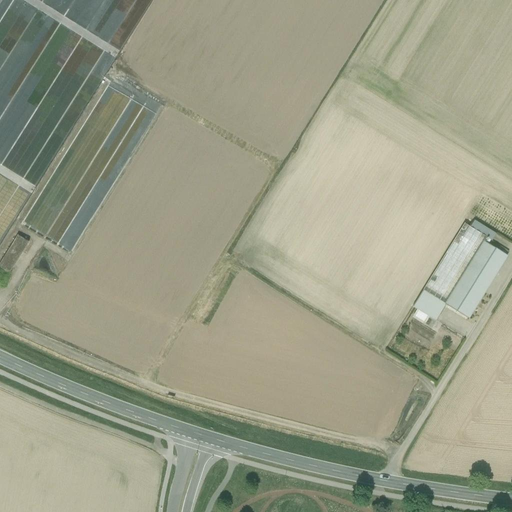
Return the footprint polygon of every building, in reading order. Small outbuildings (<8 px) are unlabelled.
[(23,223),(71,252),(107,192),(106,191),(108,188),(99,182),(101,179),(95,176),(90,183),(86,181),(87,178),(78,173),(82,165),(72,159),(69,163),(62,159),(46,186),(52,189),(44,203),(38,199),(23,223)] [(470,227),(488,238),(494,229),(476,218),(470,227)] [(446,304),(447,305),(463,279),(485,244),(488,238),(470,227),(465,225),(424,291),(425,292),(446,304)] [(17,237),(0,264),(0,284),(2,285),(28,243),(17,237)] [(488,246),(485,244),(463,279),(484,292),(509,252),(492,241),(488,246)] [(484,292),(463,279),(447,305),(468,318),(484,292)] [(436,322),(446,304),(425,292),(419,302),(434,312),(430,319),(436,322)] [(415,309),(430,319),(434,312),(419,302),(415,309)]
